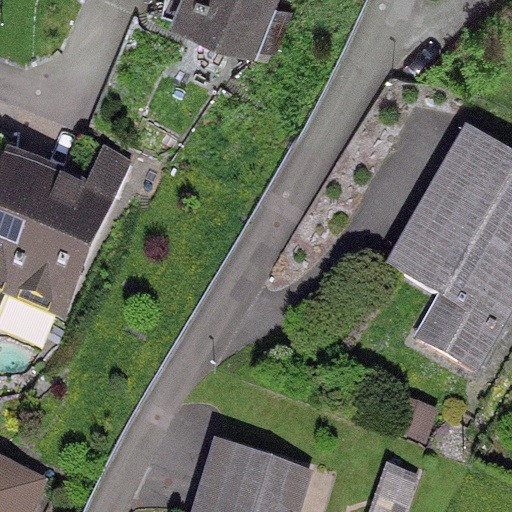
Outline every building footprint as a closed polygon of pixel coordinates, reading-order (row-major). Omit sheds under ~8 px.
[(175,0),(166,25),(259,60),(282,0),(175,0)] [(511,149),(474,128),(391,270),(438,298),(412,343),(480,383),(511,328),(511,149)] [(12,149),(0,174),(0,287),(69,319),(141,163),(97,143),(81,180),(12,149)] [(308,511),(322,468),(219,439),(198,511),(308,511)] [(0,511),(39,511),(53,481),(0,458),(0,511)]
